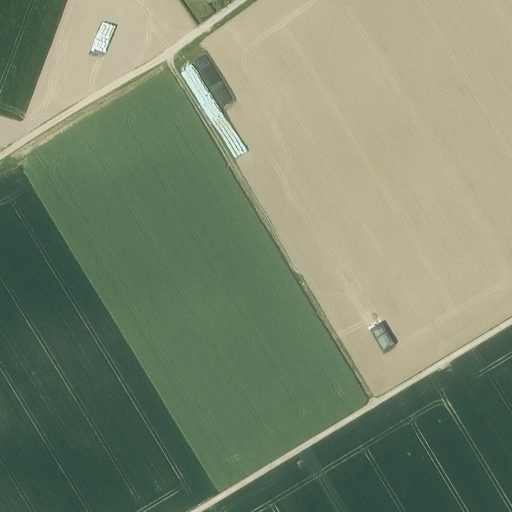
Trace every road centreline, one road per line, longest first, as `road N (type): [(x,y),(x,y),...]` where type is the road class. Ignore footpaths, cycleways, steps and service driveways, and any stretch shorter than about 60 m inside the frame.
road 1 (track): [(164,56),(374,404)]
road 2 (track): [(196,511),(511,321)]
road 3 (track): [(0,155),(240,0)]
